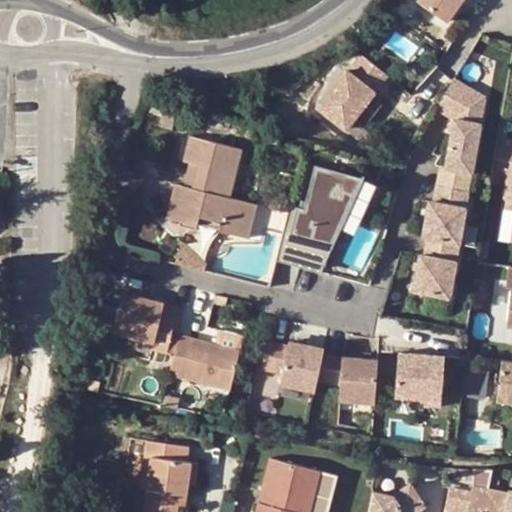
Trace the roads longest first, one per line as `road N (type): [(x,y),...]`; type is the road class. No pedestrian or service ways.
road 1 (residential): [(134,60),(99,240),(122,265),(354,316),(371,304),(426,149)]
road 2 (tertiary): [(347,0),(287,37),(206,54)]
